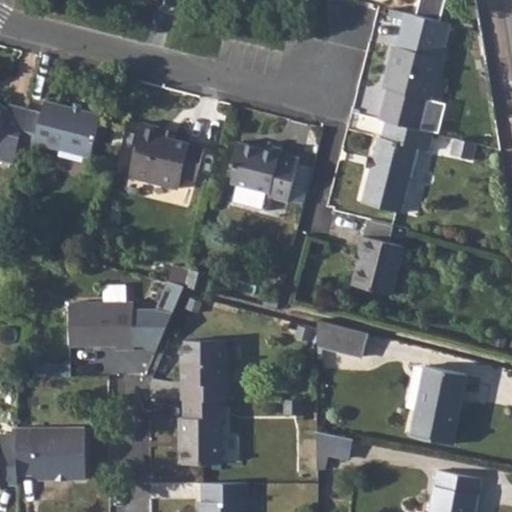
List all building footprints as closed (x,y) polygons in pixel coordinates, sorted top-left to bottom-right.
[(386,92),(379,121),(384,122),(417,131),(424,102),(429,102),(439,60),(392,47),(381,90),(386,92)] [(24,110),(15,145),(30,148),(31,143),(86,157),(96,116),(42,102),(38,114),(24,110)] [(0,161),(10,164),(15,145),(24,110),(3,105),(3,109),(0,107),(0,161)] [(417,131),(384,122),(380,139),(376,138),(360,204),(399,214),(416,149),(427,152),(431,134),(417,131)] [(171,141),(158,137),(160,129),(139,124),(126,178),(177,192),(180,178),(193,182),(202,146),(187,142),(186,145),(171,141)] [(160,129),(158,137),(171,141),(173,133),(160,129)] [(233,142),(228,166),(232,166),(228,184),(265,193),(264,198),(286,203),(297,158),(277,153),(278,149),(264,146),(262,150),(233,142)] [(358,255),(350,286),(391,297),(403,249),(360,237),(355,254),(358,255)] [(187,269),(183,285),(186,287),(208,292),(212,275),(187,269)] [(169,282),(157,309),(173,316),(186,287),(183,285),(169,282)] [(134,304),(71,303),(71,346),(116,346),(116,351),(133,351),(134,304)] [(317,321),(317,345),(362,356),(367,332),(317,321)] [(180,364),(181,399),(184,399),(225,400),(228,400),(227,340),(186,340),(186,355),(186,363),(180,364)] [(425,371),(412,433),(452,442),(466,375),(426,366),(425,371)] [(179,417),(179,435),(183,435),(183,449),(183,463),(222,463),(221,417),(226,417),(225,400),(184,399),(183,418),(179,417)] [(83,427),(16,425),(16,434),(16,473),(31,473),(35,478),(55,478),(58,474),(66,474),(66,478),(84,478),(83,427)] [(317,430),(316,450),(347,456),(351,436),(317,430)] [(0,482),(16,483),(16,473),(16,434),(0,433),(0,482)] [(437,471),(428,511),(473,511),(480,479),(437,471)] [(247,483),(202,483),(202,501),(198,501),(197,511),(243,511),(244,502),(248,503),(247,483)]
